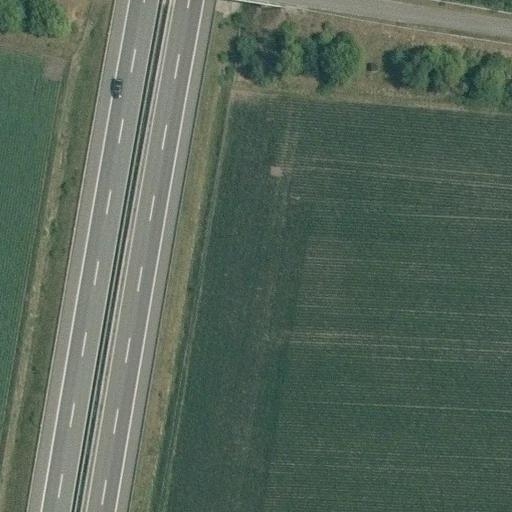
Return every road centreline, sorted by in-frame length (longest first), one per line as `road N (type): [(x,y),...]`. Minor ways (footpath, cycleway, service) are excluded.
road 1 (motorway): [(101,511),(189,0)]
road 2 (motorway): [(144,0),(57,511)]
road 3 (unclassified): [(511,35),(274,0)]
